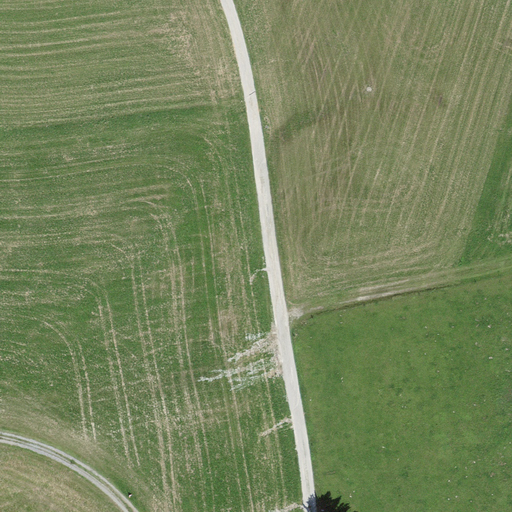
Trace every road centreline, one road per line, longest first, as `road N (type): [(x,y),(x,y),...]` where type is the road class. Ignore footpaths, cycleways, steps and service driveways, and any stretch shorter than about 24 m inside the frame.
road 1 (track): [(308,511),(267,224),(235,53),(215,0)]
road 2 (track): [(0,451),(37,458),(115,511)]
